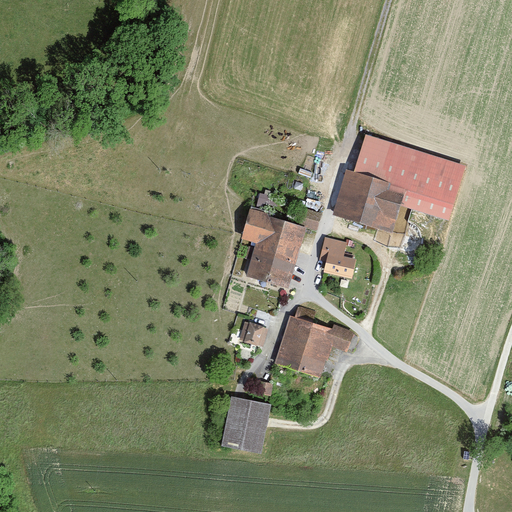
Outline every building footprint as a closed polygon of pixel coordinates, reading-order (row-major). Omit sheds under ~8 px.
[(404,190),(347,175),(334,221),(391,237),(404,190)] [(274,205),(276,194),(260,191),(258,203),(274,205)] [(302,224),(318,229),(323,211),(307,207),(302,224)] [(308,228),(249,210),(239,243),(255,248),(245,279),(288,292),(308,228)] [(344,258),(348,244),(325,238),(319,262),(328,264),(325,274),(352,281),(357,262),(344,258)] [(351,336),(292,318),(278,363),(321,377),(330,348),(345,353),(351,336)] [(269,330),(245,323),(240,342),(263,349),(269,330)] [(273,393),(273,381),(258,380),(257,392),(273,393)] [(270,405),(229,397),(219,444),(261,452),(270,405)]
